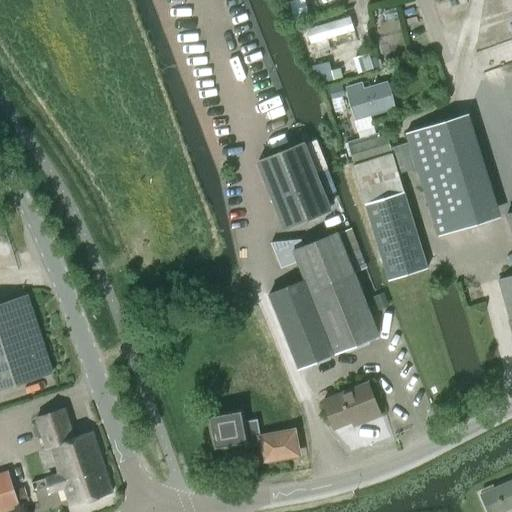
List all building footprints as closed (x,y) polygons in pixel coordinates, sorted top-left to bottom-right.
[(305,6),(290,11),(293,19),(308,15),(305,6)] [(367,53),(352,58),(358,74),(373,69),(367,53)] [(340,85),(327,88),(330,100),(331,100),(341,97),(343,97),(340,85)] [(437,237),(485,223),(454,120),(405,134),(437,237)] [(257,162),(279,218),(284,229),(328,211),(301,145),(257,162)] [(387,281),(425,269),(390,155),(352,167),(387,281)] [(511,331),(511,214),(506,216),(511,233),(511,277),(497,281),(511,331)] [(296,262),(303,281),(268,295),(298,369),(334,355),(333,352),(378,335),(337,234),(302,248),(299,240),(270,244),(280,268),(296,262)] [(383,294),(373,298),(377,310),(388,306),(383,294)] [(0,389),(52,373),(28,295),(0,303),(0,389)] [(323,402),(329,417),(334,429),(360,418),(363,423),(378,417),(367,384),(323,402)] [(111,491),(103,467),(91,432),(73,438),(66,417),(63,409),(39,417),(36,418),(47,448),(49,447),(59,474),(46,479),(50,491),(63,487),(70,506),(111,491)] [(209,416),(209,417),(214,447),(244,442),(245,447),(261,444),(264,461),(297,454),(293,431),(260,437),(257,419),(242,422),(240,410),(209,416)] [(0,510),(16,505),(12,491),(6,474),(0,475),(0,510)] [(511,480),(479,494),(487,511),(502,511),(511,508),(511,480)] [(23,487),(12,491),(16,505),(28,501),(23,487)]
